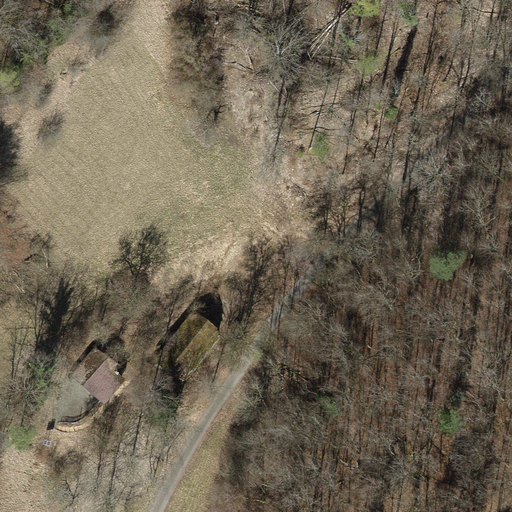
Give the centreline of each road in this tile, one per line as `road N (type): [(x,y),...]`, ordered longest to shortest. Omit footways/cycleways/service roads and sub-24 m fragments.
road 1 (track): [(511,84),(390,216),(305,289)]
road 2 (track): [(158,511),(194,445),(305,289)]
